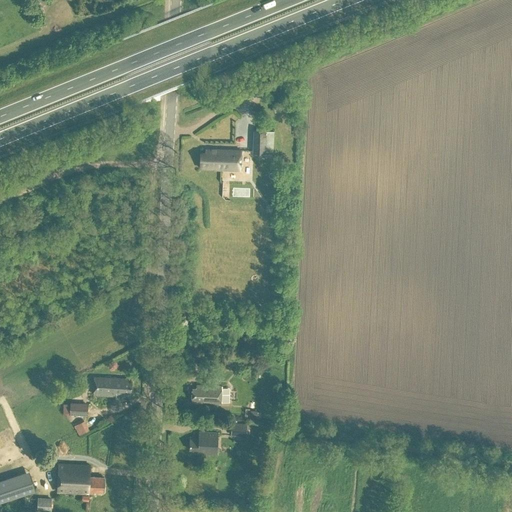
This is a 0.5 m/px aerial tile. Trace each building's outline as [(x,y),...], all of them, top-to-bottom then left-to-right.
[(285,101),(272,103),(273,111),(286,109),(285,101)] [(274,131),(264,131),(253,130),(252,152),(265,153),(265,150),(273,151),(274,131)] [(241,150),(206,148),(205,153),(200,152),(200,168),(213,168),(213,169),(240,170),(241,156),(248,156),(248,150),(241,150)] [(227,368),(235,369),(239,362),(235,356),(228,355),(224,362),(227,368)] [(127,378),(93,377),(93,394),(95,394),(95,395),(130,397),(131,382),(127,382),(127,378)] [(229,388),(221,387),(221,386),(196,385),(196,388),(192,388),(191,402),(220,403),(221,401),(229,402),(229,388)] [(70,402),(69,414),(79,414),(86,415),(86,403),(70,402)] [(84,420),(74,425),(79,435),(89,429),(84,420)] [(231,424),(230,435),(234,435),(233,438),(243,439),(244,436),(246,436),(246,433),(252,434),(252,432),(255,432),(255,426),(251,426),(251,424),(246,424),(246,425),(231,424)] [(219,432),(200,431),(199,437),(190,436),(190,449),(194,450),(194,453),(217,455),(219,432)] [(90,465),(58,463),(57,491),(93,493),(94,491),(104,492),(104,477),(89,477),(90,465)] [(29,471),(0,479),(0,502),(35,491),(29,471)] [(52,497),(37,497),(37,511),(51,511),(52,497)]
